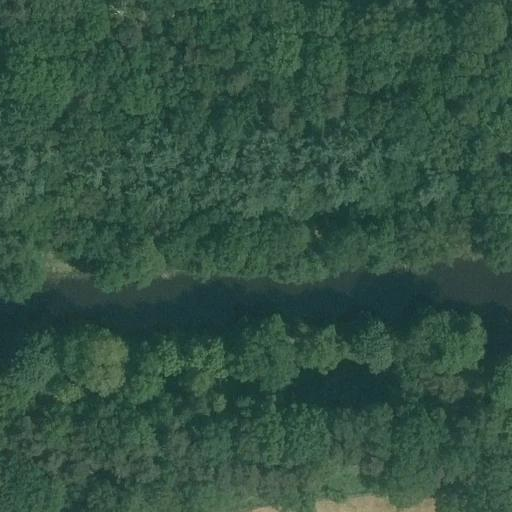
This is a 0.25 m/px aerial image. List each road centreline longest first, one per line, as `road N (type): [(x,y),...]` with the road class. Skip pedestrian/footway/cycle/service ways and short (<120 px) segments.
road 1 (track): [(0,256),(511,229)]
road 2 (unclassified): [(511,368),(0,380)]
